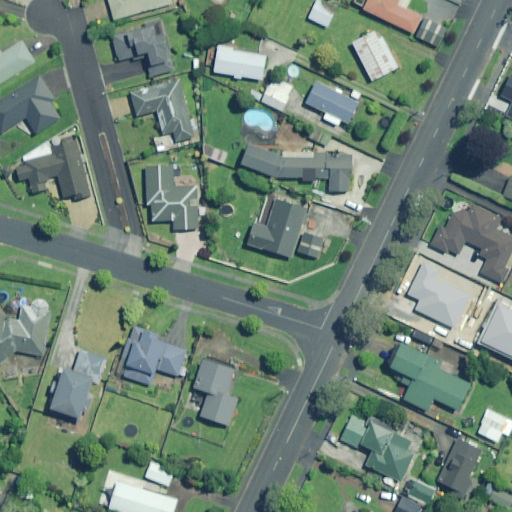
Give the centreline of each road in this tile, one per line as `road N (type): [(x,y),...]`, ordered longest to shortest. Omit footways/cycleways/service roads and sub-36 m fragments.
road 1 (residential): [(500,0),(338,335)]
road 2 (residential): [(131,267),(71,24),(44,13)]
road 3 (residential): [(338,335),(131,267)]
road 4 (residential): [(338,335),(253,511)]
road 5 (residential): [(131,267),(0,228)]
